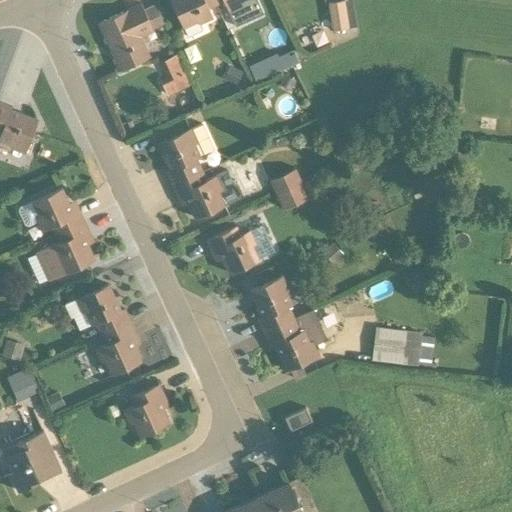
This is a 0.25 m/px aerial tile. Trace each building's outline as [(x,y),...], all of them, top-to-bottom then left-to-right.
[(214,7),(211,0),(168,0),(181,28),(182,29),(186,37),(187,37),(201,30),(198,25),(212,18),(208,10),(214,7)] [(211,0),(214,7),(223,3),(233,26),(260,14),(254,0),(211,0)] [(331,31),(354,27),(350,0),(343,1),(342,0),(340,0),(326,3),(331,31)] [(162,24),(153,5),(143,10),(140,4),(97,24),(119,71),(149,57),(140,37),(152,31),(151,29),(162,24)] [(292,48),(280,54),(285,66),(298,61),(292,48)] [(176,55),(159,62),(165,77),(159,80),(166,97),(189,86),(176,55)] [(294,80),(282,74),(276,84),(289,91),(294,80)] [(10,107),(0,102),(0,142),(9,146),(8,148),(23,154),(36,120),(9,110),(10,107)] [(212,149),(200,123),(156,143),(167,169),(164,171),(170,185),(202,171),(196,158),(212,149)] [(283,206),(310,196),(299,165),(271,175),(283,206)] [(202,171),(170,185),(179,205),(185,203),(192,219),(238,198),(240,193),(236,185),(231,182),(225,169),(214,174),(214,175),(206,178),(202,171)] [(61,187),(18,207),(17,211),(23,224),(27,226),(35,222),(40,231),(49,227),(53,235),(83,221),(73,199),(68,202),(61,187)] [(93,241),(83,221),(53,235),(56,242),(33,253),(34,255),(26,259),(38,285),(93,259),(87,244),(93,241)] [(235,225),(203,239),(213,261),(219,259),(226,273),(274,251),(262,225),(249,231),(248,229),(239,233),(235,225)] [(288,289),(281,275),(246,290),(259,316),(257,318),(263,331),(293,317),(288,305),(291,304),(285,291),(288,289)] [(360,291),(366,303),(383,293),(376,282),(360,291)] [(108,283),(62,304),(69,318),(71,317),(78,330),(93,323),(98,336),(130,322),(123,308),(120,309),(108,283)] [(311,309),(263,331),(269,345),(270,345),(273,344),(286,370),(289,368),(295,380),(305,375),(299,363),(317,355),(314,345),(326,339),(311,309)] [(139,343),(130,322),(98,336),(101,343),(92,348),(99,362),(102,360),(109,375),(140,360),(134,345),(139,343)] [(373,327),(369,360),(430,366),(433,338),(419,336),(419,332),(373,327)] [(5,340),(1,356),(19,360),(23,345),(5,340)] [(20,369),(0,367),(15,400),(35,391),(26,370),(22,372),(20,369)] [(131,422),(137,437),(169,423),(162,407),(168,405),(158,382),(125,397),(129,406),(121,409),(127,424),(131,422)] [(63,406),(57,391),(44,397),(51,412),(63,406)] [(304,407),(283,417),(289,430),(311,421),(304,407)] [(7,471),(15,491),(60,472),(42,429),(41,429),(0,448),(10,470),(7,471)] [(300,511),(287,482),(254,497),(261,511),(300,511)] [(261,511),(253,495),(219,511),(261,511)]
